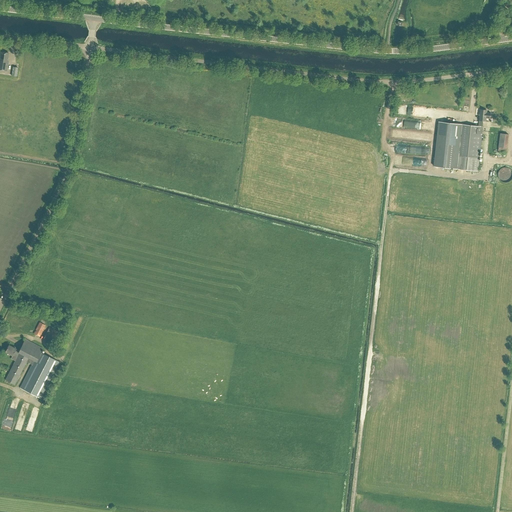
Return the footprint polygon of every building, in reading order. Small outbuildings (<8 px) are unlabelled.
[(0,70),(7,71),(8,61),(7,61),(8,53),(0,51),(0,70)] [(423,115),(423,107),(405,107),(405,115),(423,115)] [(490,119),(490,113),(486,112),(486,110),(480,110),(478,126),(459,124),(456,155),(454,169),(478,171),(479,158),(483,127),(482,126),(482,121),(485,121),(486,118),(490,119)] [(434,167),(454,169),(456,155),(459,124),(438,122),(434,167)] [(413,145),(418,145),(418,146),(421,146),(421,154),(430,155),(431,146),(432,135),(414,134),(413,145)] [(412,146),(397,144),(396,151),(411,153),(412,146)] [(501,179),(511,179),(511,171),(501,172),(501,179)] [(40,337),(46,325),(39,322),(34,333),(40,337)] [(55,344),(61,333),(49,327),(44,339),(55,344)] [(41,352),(43,348),(25,339),(19,352),(15,350),(16,349),(9,346),(5,352),(12,356),(11,359),(16,361),(6,380),(15,385),(27,362),(32,365),(20,388),(41,399),(60,362),(41,352)] [(25,430),(29,415),(23,414),(20,424),(22,424),(21,428),(19,427),(19,428),(25,430)]
